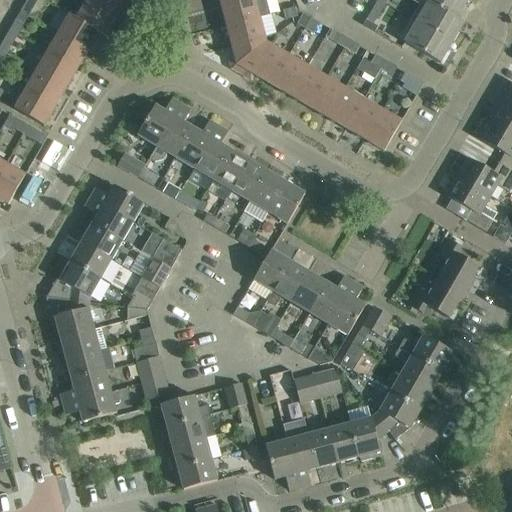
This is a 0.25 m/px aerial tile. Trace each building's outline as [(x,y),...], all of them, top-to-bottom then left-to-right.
[(27,0),(27,1),(23,7),(31,12),(34,6),(34,5),(36,0),(27,0)] [(86,0),(79,13),(109,30),(121,10),(103,0),(86,0)] [(103,0),(121,10),(126,0),(103,0)] [(219,0),(222,12),(266,0),(265,0),(219,0)] [(222,12),(229,35),(262,26),(259,17),(269,14),(266,0),(222,12)] [(375,32),(378,27),(373,24),(385,4),(378,0),(377,0),(363,25),(375,32)] [(399,39),(404,42),(404,43),(440,64),(464,23),(457,19),(468,0),(412,0),(419,5),(399,39)] [(23,7),(11,27),(19,32),(31,12),(23,7)] [(283,11),(285,20),(297,16),(295,8),(283,11)] [(61,29),(91,46),(98,33),(105,37),(109,30),(79,13),(76,19),(69,15),(61,29)] [(297,25),(305,29),(311,18),(304,14),(297,25)] [(311,18),(305,29),(312,34),(318,22),(311,18)] [(228,59),(231,69),(266,43),(262,26),(229,35),(235,58),(228,59)] [(11,27),(0,47),(8,52),(19,32),(11,27)] [(49,49),(79,67),(91,46),(61,29),(49,49)] [(333,41),(344,48),(348,40),(337,34),(333,41)] [(348,40),(344,48),(355,54),(359,46),(348,40)] [(249,72),(264,81),(281,52),(266,43),(231,69),(246,78),(249,72)] [(38,69),(67,87),(79,67),(49,49),(38,69)] [(264,81),(279,90),(296,61),(281,52),(264,81)] [(308,67),(313,59),(305,54),(300,63),(296,61),(279,90),(294,99),(311,69),(308,67)] [(370,63),(381,69),(386,62),(375,55),(370,63)] [(386,62),(381,69),(392,76),(397,68),(386,62)] [(26,89),(56,107),(67,87),(38,69),(26,89)] [(309,107),(326,78),(315,72),(311,69),(294,99),(309,107)] [(309,107),(324,116),(341,87),(326,78),(309,107)] [(511,84),(502,102),(511,108),(511,84)] [(324,116),(339,125),(356,96),(341,87),(324,116)] [(15,109),(44,127),(56,107),(26,89),(15,109)] [(339,125),(354,134),(371,104),(356,96),(339,125)] [(156,147),(181,105),(172,99),(165,112),(148,102),(139,116),(146,121),(137,136),(154,146),(156,147)] [(511,108),(502,102),(491,121),(511,133),(511,108)] [(354,134),(369,143),(386,113),(371,104),(354,134)] [(156,147),(175,158),(193,128),(184,123),(191,110),(181,105),(156,147)] [(369,143),(384,151),(401,122),(386,113),(369,143)] [(24,134),(28,126),(9,115),(3,127),(10,131),(13,128),(24,134)] [(175,158),(194,169),(219,127),(209,121),(202,134),(193,128),(175,158)] [(504,154),(498,164),(511,171),(511,133),(491,121),(480,140),(504,154)] [(24,134),(43,145),(47,137),(28,126),(24,134)] [(194,169),(212,180),(230,150),(221,145),(228,132),(219,127),(194,169)] [(212,180),(231,191),(249,161),(230,150),(212,180)] [(118,166),(138,178),(143,170),(145,166),(124,154),(118,166)] [(468,159),(457,178),(490,197),(497,185),(509,193),(511,187),(511,171),(498,164),(493,173),(468,159)] [(0,180),(9,166),(0,160),(0,180)] [(231,191),(250,202),(267,172),(249,161),(231,191)] [(0,180),(0,200),(8,205),(25,176),(9,166),(0,180)] [(138,178),(152,186),(157,178),(143,170),(138,178)] [(250,202),(268,213),(286,183),(267,172),(250,202)] [(465,221),(485,233),(492,221),(497,213),(489,208),(485,206),(490,197),(457,178),(446,197),(470,211),(465,221)] [(268,213),(287,224),(305,194),(286,183),(268,213)] [(96,189),(90,198),(133,223),(144,204),(114,186),(108,196),(96,189)] [(97,215),(92,224),(122,242),(133,223),(90,198),(85,208),(97,215)] [(203,221),(214,228),(219,220),(208,213),(203,221)] [(175,222),(170,219),(164,228),(183,239),(184,238),(175,222)] [(214,228),(225,234),(229,226),(219,220),(214,228)] [(81,243),(111,260),(122,242),(92,224),(81,243)] [(494,236),(505,243),(511,232),(500,225),(494,236)] [(237,241),(248,247),(252,240),(255,236),(244,229),(237,241)] [(163,239),(151,258),(171,270),(182,250),(163,239)] [(248,247),(259,254),(263,246),(252,240),(248,247)] [(447,261),(445,265),(471,280),(479,267),(456,254),(460,247),(449,240),(440,257),(447,261)] [(71,262),(101,279),(111,260),(81,243),(71,262)] [(267,301),(290,262),(271,251),(253,281),(271,291),(266,301),(267,301)] [(140,277),(142,278),(160,288),(171,270),(151,258),(140,277)] [(70,287),(68,301),(89,303),(90,298),(101,279),(71,262),(70,263),(67,262),(64,262),(60,269),(61,272),(64,274),(59,281),(70,287)] [(291,303),(309,273),(290,262),(267,301),(275,306),(280,296),(291,303)] [(445,265),(437,278),(463,293),(471,280),(445,265)] [(310,314),(327,284),(309,273),(291,303),(310,314)] [(328,325),(353,282),(344,277),(336,289),(327,284),(310,314),(328,325)] [(133,297),(149,307),(160,288),(142,278),(132,295),(133,297)] [(437,278),(430,291),(456,306),(463,293),(437,278)] [(338,330),(347,336),(365,306),(355,300),(363,288),(353,282),(328,325),(327,327),(337,332),(338,330)] [(456,306),(430,291),(428,294),(420,290),(411,307),(419,312),(423,305),(448,319),(456,306)] [(127,307),(148,309),(149,307),(133,297),(127,307)] [(55,318),(60,339),(94,330),(88,308),(89,303),(68,301),(66,314),(55,318)] [(233,315),(244,322),(249,314),(237,307),(233,315)] [(362,326),(369,331),(369,330),(381,336),(391,317),(373,307),(362,326)] [(260,331),(271,337),(275,329),(264,323),(260,331)] [(351,345),(358,349),(369,331),(362,326),(351,345)] [(60,339),(66,360),(100,351),(99,349),(106,347),(101,328),(94,330),(60,339)] [(139,331),(141,340),(154,336),(151,328),(139,331)] [(271,337),(289,348),(294,340),(293,340),(275,329),(271,337)] [(289,348),(308,359),(314,348),(306,344),(311,336),(299,329),(293,340),(294,340),(289,348)] [(136,363),(147,360),(159,357),(154,336),(141,340),(143,348),(134,351),(136,363)] [(404,339),(399,348),(442,373),(443,371),(445,372),(448,372),(452,365),(451,362),(449,361),(453,353),(423,336),(417,346),(404,339)] [(345,355),(352,359),(358,349),(351,345),(345,355)] [(308,359),(319,366),(332,362),(333,360),(322,353),(324,351),(315,346),(314,348),(308,359)] [(407,363),(401,374),(431,392),(442,373),(399,348),(394,356),(407,363)] [(66,360),(71,381),(105,372),(100,351),(66,360)] [(136,363),(141,383),(165,377),(159,357),(147,360),(136,363)] [(336,370),(314,375),(320,399),(342,393),(336,370)] [(60,394),(63,405),(111,393),(105,372),(71,381),(74,391),(60,394)] [(401,374),(390,393),(420,410),(431,392),(401,374)] [(294,381),(299,400),(300,404),(320,399),(314,375),(294,381)] [(141,383),(146,401),(169,395),(165,377),(141,383)] [(231,409),(238,407),(246,405),(240,384),(225,388),(231,409)] [(111,393),(63,405),(66,416),(80,412),(83,423),(116,414),(114,404),(120,403),(121,400),(119,394),(117,391),(111,393)] [(379,412),(375,415),(388,432),(395,440),(409,429),(420,410),(390,393),(379,412)] [(161,405),(166,427),(200,418),(194,396),(161,405)] [(241,420),(244,428),(252,426),(246,405),(238,407),(241,420)] [(172,448),(206,439),(215,436),(209,415),(200,418),(166,427),(172,448)] [(371,418),(350,424),(359,458),(361,457),(362,461),(376,458),(375,453),(380,452),(377,440),(388,432),(375,415),(371,418)] [(350,424),(329,430),(338,463),(359,458),(350,424)] [(246,437),(249,449),(257,447),(252,426),(244,428),(246,437)] [(329,430),(308,435),(317,469),(338,463),(329,430)] [(308,435),(287,441),(300,488),(310,485),(306,471),(317,469),(308,435)] [(172,448),(178,468),(211,459),(206,439),(172,448)] [(265,446),(274,480),(285,477),(289,491),(300,488),(287,441),(265,446)] [(252,459),(255,471),(263,469),(257,447),(249,449),(242,451),(245,460),(252,459)] [(178,468),(183,490),(217,481),(211,459),(178,468)]
